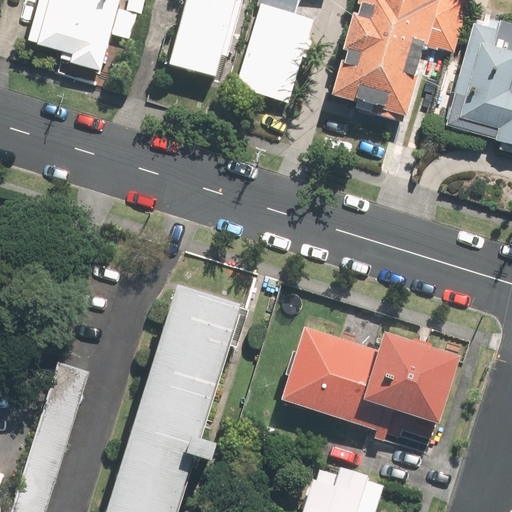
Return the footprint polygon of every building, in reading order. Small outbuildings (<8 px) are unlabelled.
[(77,62),(108,71),(126,6),(143,11),(146,0),(48,0),(37,42),(80,54),(77,62)] [(226,51),(236,53),(249,0),(185,0),(168,66),(218,79),(226,51)] [(445,59),(463,0),(346,0),(340,20),(350,23),(348,29),(333,25),(322,62),(337,66),(332,82),(321,79),(313,104),(325,107),(393,128),(417,51),(445,59)] [(308,27),(254,9),(227,93),(281,111),(308,27)] [(487,151),(511,156),(511,33),(480,25),(479,31),(465,27),(439,132),(488,144),(487,151)] [(214,435),(258,306),(191,284),(113,511),(188,511),(206,459),(225,465),(233,441),(214,435)] [(423,451),(457,355),(385,330),(377,353),(299,326),(274,400),(423,451)] [(13,511),(52,511),(94,370),(59,359),(13,511)] [(368,476),(340,468),(338,476),(316,470),(309,492),(301,489),(294,511),(371,511),(379,489),(365,485),(368,476)]
